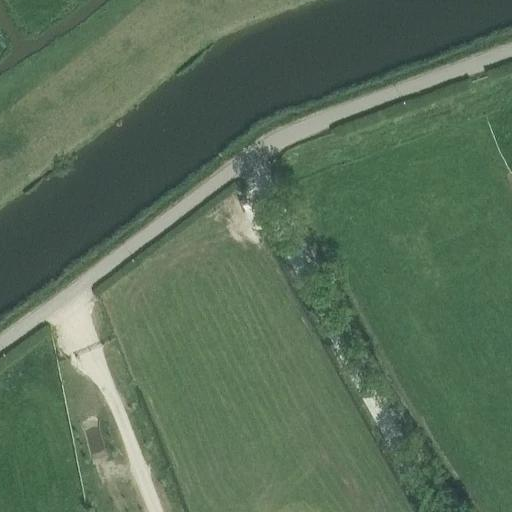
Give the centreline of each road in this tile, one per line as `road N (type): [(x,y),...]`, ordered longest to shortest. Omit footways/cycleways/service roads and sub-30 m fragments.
road 1 (unclassified): [(511,52),(269,145),(0,346)]
road 2 (track): [(244,162),(440,511)]
